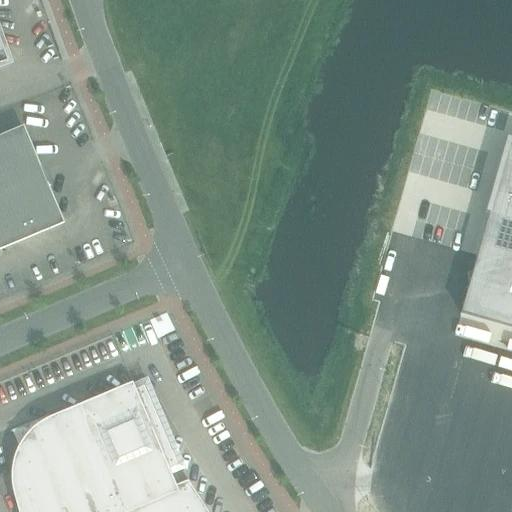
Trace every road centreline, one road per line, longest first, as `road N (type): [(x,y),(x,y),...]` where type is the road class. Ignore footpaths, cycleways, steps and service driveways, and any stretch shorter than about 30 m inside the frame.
road 1 (unclassified): [(88,0),(184,269)]
road 2 (unclassified): [(184,269),(323,511)]
road 3 (unclassified): [(0,345),(184,269)]
